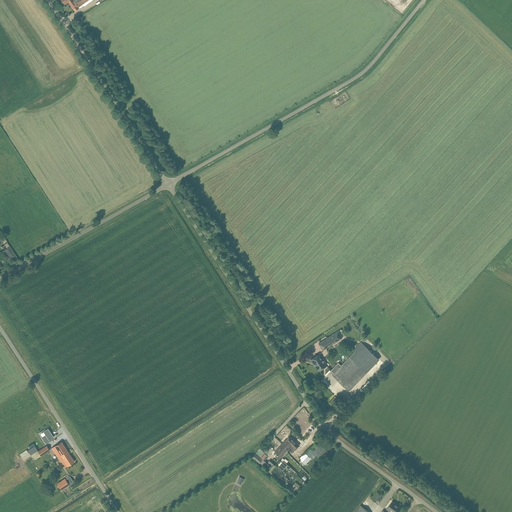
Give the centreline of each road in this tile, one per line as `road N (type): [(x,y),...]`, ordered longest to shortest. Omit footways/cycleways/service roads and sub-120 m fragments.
road 1 (unclassified): [(434,511),(320,420),(168,184)]
road 2 (unclassified): [(168,184),(361,70),(421,0)]
road 3 (unclassified): [(168,184),(47,0)]
road 4 (unclassified): [(117,511),(0,327)]
road 5 (secondary): [(0,278),(168,184)]
